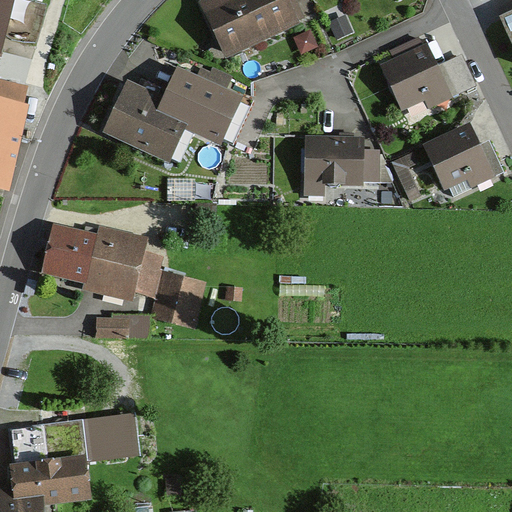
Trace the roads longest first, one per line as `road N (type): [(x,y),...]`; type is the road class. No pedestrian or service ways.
road 1 (tertiary): [(0,325),(67,107),(117,28),(145,0)]
road 2 (residential): [(454,0),(511,124)]
